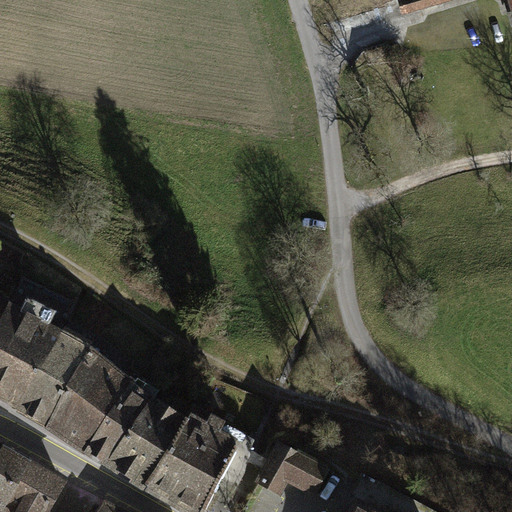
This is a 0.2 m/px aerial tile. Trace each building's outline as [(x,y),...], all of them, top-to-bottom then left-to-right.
[(511,0),(397,0),(402,16),(455,0),(504,0),(508,12),(511,11),(511,0)] [(0,293),(0,317),(10,297),(0,293)] [(10,297),(0,317),(0,400),(12,406),(16,408),(41,365),(63,326),(10,297)] [(41,365),(16,408),(45,425),(92,342),(63,326),(41,365)] [(92,342),(45,425),(83,450),(133,376),(92,342)] [(133,376),(83,450),(106,464),(154,391),(133,376)] [(154,391),(106,464),(143,487),(188,411),(154,391)] [(190,413),(188,411),(143,487),(188,511),(204,511),(241,441),(238,439),(241,434),(224,424),(228,416),(214,408),(209,416),(193,407),(190,413)] [(330,467),(281,440),(258,481),(281,493),(289,480),(315,494),(330,467)] [(4,442),(0,448),(0,470),(19,481),(21,477),(32,458),(4,442)] [(420,456),(398,448),(393,462),(414,470),(420,456)] [(32,458),(21,477),(40,488),(57,498),(69,478),(32,458)] [(0,508),(3,510),(19,481),(0,470),(0,508)] [(26,511),(40,488),(21,477),(19,481),(3,510),(6,511),(26,511)] [(49,511),(57,498),(40,488),(26,511),(49,511)] [(385,511),(357,497),(348,511),(385,511)] [(95,511),(128,511),(105,498),(95,511)]
